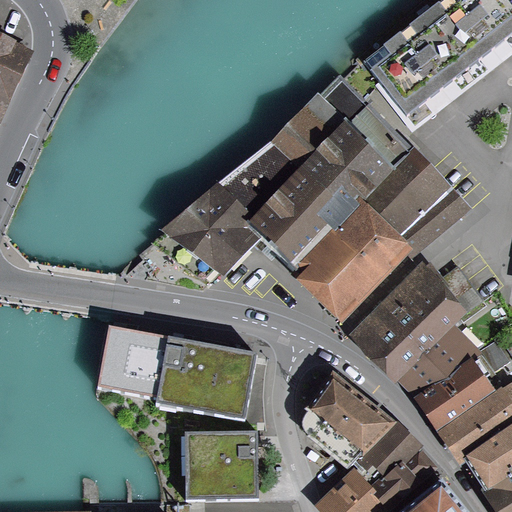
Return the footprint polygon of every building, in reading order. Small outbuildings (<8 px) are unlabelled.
[(411,130),(511,50),(511,0),(432,0),(361,56),(364,60),(379,79),(374,83),(411,130)] [(0,118),(1,119),(32,45),(15,38),(17,35),(0,27),(0,118)] [(271,134),(215,176),(249,207),(247,209),(264,224),(298,255),(350,198),(406,138),(342,79),(337,74),(323,90),(317,84),(271,134)] [(411,254),(474,200),(406,138),(350,198),(404,247),(411,254)] [(215,176),(160,217),(168,225),(220,272),(264,224),(247,209),(249,207),(215,176)] [(350,198),(298,255),(300,258),(291,268),(342,315),(404,247),(350,198)] [(348,328),(394,377),(397,375),(455,321),(482,296),(454,266),(445,274),(430,258),(426,261),(423,258),(348,328)] [(473,352),(479,347),(455,321),(397,375),(413,392),(472,351),(473,352)] [(96,389),(154,399),(154,403),(243,418),(255,351),(165,336),(165,338),(106,328),(96,389)] [(496,369),(511,360),(497,338),(482,347),(496,369)] [(413,392),(436,425),(495,383),(473,352),(472,351),(413,392)] [(304,403),(306,405),(303,410),(302,413),(302,416),(303,419),(304,422),(312,429),(306,436),(346,466),(397,417),(331,367),(304,403)] [(511,376),(504,382),(501,379),(495,383),(436,425),(461,459),(466,455),(511,423),(511,376)] [(424,441),(399,415),(397,417),(346,466),(345,467),(369,491),(385,477),(388,479),(419,445),(424,441)] [(511,423),(466,455),(485,486),(511,469),(511,423)] [(255,434),(183,436),(185,503),(257,501),(255,434)] [(435,461),(419,445),(388,479),(385,477),(369,491),(386,509),(435,461)] [(369,491),(345,467),(312,500),(323,511),(382,511),(386,509),(369,491)] [(479,511),(439,467),(388,511),(479,511)] [(511,511),(511,469),(485,486),(483,487),(497,511),(511,511)]
